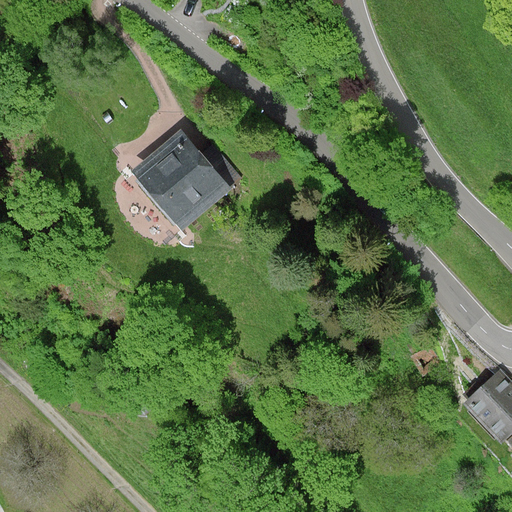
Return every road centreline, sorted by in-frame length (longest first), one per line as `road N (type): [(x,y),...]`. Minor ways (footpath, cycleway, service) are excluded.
road 1 (tertiary): [(511,348),(492,340),(302,125),(135,0)]
road 2 (tertiary): [(352,0),(382,83),(424,157),(511,247)]
